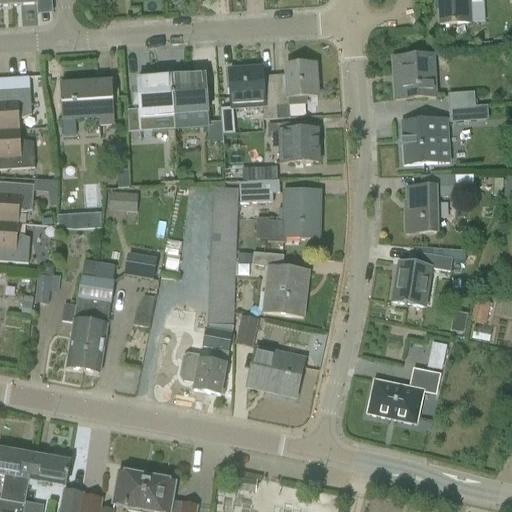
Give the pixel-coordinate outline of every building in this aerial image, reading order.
[(10,0),(0,0),(0,8),(11,8),(10,0)] [(435,0),(436,1),(438,1),(439,27),(471,25),(470,5),(479,4),(484,4),(483,0),(435,0)] [(394,103),(436,100),(433,57),(391,60),(394,103)] [(287,77),(274,78),(276,108),(289,107),(289,106),(306,105),(306,100),(318,99),(316,67),(286,69),(287,77)] [(264,121),(277,121),(276,108),(274,78),(263,79),(262,70),(228,73),(230,111),(263,109),(264,121)] [(205,78),(172,81),(174,119),(175,131),(209,128),(208,116),(205,78)] [(174,119),(172,81),(138,83),(141,121),(174,119)] [(114,127),(112,84),(60,87),(62,123),(63,140),(72,139),(71,123),(98,121),(98,128),(114,127)] [(0,133),(19,133),(18,122),(32,118),(30,92),(0,94),(0,133)] [(447,96),(448,111),(475,109),(474,94),(447,96)] [(475,109),(448,111),(449,125),(476,123),(475,109)] [(446,123),(401,125),(402,145),(405,145),(406,167),(449,165),(446,123)] [(284,134),(280,134),(281,166),(318,165),(318,133),(304,133),(304,126),(284,126),(284,134)] [(223,139),(222,128),(208,129),(209,140),(223,139)] [(0,173),(34,171),(33,145),(20,143),(19,133),(0,133),(0,173)] [(247,184),(277,183),(276,170),(246,171),(247,184)] [(437,200),(455,200),(455,179),(422,179),(422,192),(407,192),(407,211),(405,211),(405,237),(437,237),(437,200)] [(238,185),(238,191),(239,207),(272,205),(272,197),(280,196),(280,183),(277,183),(247,184),(238,185)] [(0,225),(18,227),(18,217),(32,214),(34,188),(0,185),(0,225)] [(214,190),(213,203),(238,204),(238,191),(214,190)] [(107,193),(106,213),(135,214),(136,194),(107,193)] [(278,225),(268,224),(268,222),(256,221),(256,242),(266,243),(266,245),(285,246),(285,240),(318,241),(319,194),(284,193),(284,212),(278,212),(278,225)] [(238,204),(213,203),(213,215),(237,216),(238,204)] [(212,228),(237,229),(237,216),(213,215),(212,228)] [(73,217),(58,218),(59,231),(75,232),(73,217)] [(0,264),(28,267),(30,241),(17,237),(18,227),(0,225),(0,264)] [(212,240),(236,241),(237,229),(212,228),(212,240)] [(236,254),(236,241),(212,240),(211,253),(236,254)] [(414,255),(452,261),(463,263),(464,254),(415,250),(414,255)] [(235,266),(236,254),(211,253),(211,265),(235,266)] [(262,317),(303,322),(309,275),(281,271),(283,258),(253,255),(252,267),(268,270),(262,317)] [(452,261),(414,255),(412,268),(401,267),(398,284),(395,284),(392,305),(424,310),(430,271),(450,275),(452,261)] [(124,277),(153,283),(157,261),(128,256),(124,277)] [(66,371),(83,373),(93,301),(94,301),(97,283),(95,283),(98,265),(84,263),(81,280),(78,299),(76,310),(64,308),(62,324),(74,326),(66,371)] [(211,265),(210,278),(235,279),(235,266),(211,265)] [(37,278),(35,306),(49,308),(50,295),(58,296),(60,279),(51,278),(51,279),(37,278)] [(210,290),(234,291),(235,279),(210,278),(210,290)] [(99,376),(108,321),(107,321),(113,286),(97,283),(94,301),(93,301),(83,373),(99,376)] [(234,304),(234,291),(210,290),(209,303),(234,304)] [(139,296),(132,324),(149,329),(156,300),(139,296)] [(472,323),(486,324),(487,302),(473,302),(472,323)] [(233,316),(234,304),(209,303),(209,315),(233,316)] [(233,316),(209,315),(208,328),(233,329),(233,316)] [(252,351),(258,323),(243,319),(238,348),(252,351)] [(183,361),(179,379),(183,384),(195,386),(194,393),(220,398),(226,368),(233,329),(208,328),(208,331),(206,331),(202,350),(212,352),(209,365),(201,364),(202,359),(188,356),(183,361)] [(255,351),(246,390),(294,401),(303,362),(255,351)] [(374,383),(367,417),(416,427),(423,395),(435,397),(438,379),(413,374),(409,391),(374,383)] [(24,507),(28,482),(33,459),(0,453),(0,476),(4,477),(0,497),(0,511),(23,511),(24,507)] [(33,459),(28,482),(66,489),(70,466),(68,466),(69,461),(56,459),(55,463),(33,459)] [(141,511),(147,481),(118,475),(112,507),(140,511),(141,511)] [(255,496),(257,483),(236,480),(234,493),(255,496)] [(181,511),(182,506),(171,504),(174,486),(147,481),(141,511),(181,511)] [(64,493),(60,511),(80,511),(82,498),(83,496),(64,493)] [(110,511),(102,511),(103,502),(82,498),(80,511),(110,511)]
